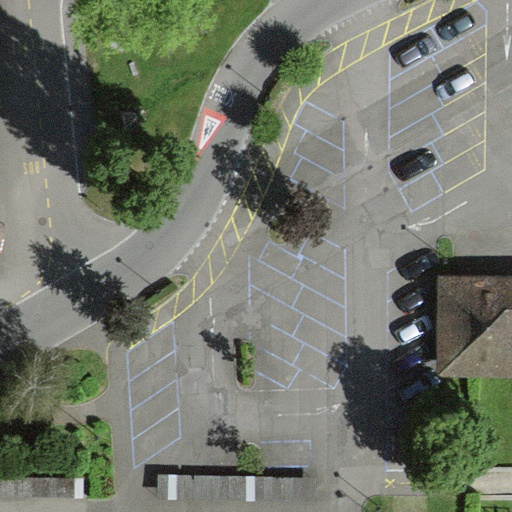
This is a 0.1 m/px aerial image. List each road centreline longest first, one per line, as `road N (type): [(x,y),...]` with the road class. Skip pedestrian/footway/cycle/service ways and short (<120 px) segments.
road 1 (residential): [(317,0),(246,56),(187,214),(170,238),(71,307)]
road 2 (residential): [(71,307),(52,252),(49,0)]
